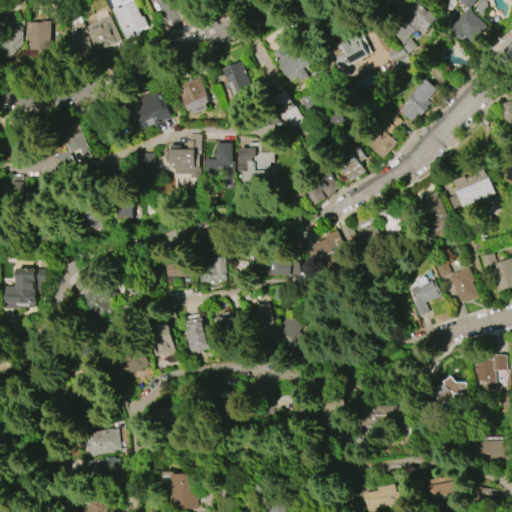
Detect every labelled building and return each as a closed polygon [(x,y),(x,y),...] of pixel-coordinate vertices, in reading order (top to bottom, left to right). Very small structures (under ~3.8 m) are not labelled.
[(476,0),(469,9),(459,0),(476,0)] [(125,40),(112,12),(134,1),(141,17),(143,16),(147,25),(131,33),(133,37),(125,40)] [(428,10),(436,18),(424,31),(419,26),(409,37),(398,27),(409,15),(405,12),(414,2),(426,12),(428,10)] [(446,14),(453,6),(463,16),(469,9),(488,27),(465,51),(446,33),(456,23),(446,14)] [(86,26),(109,15),(120,39),(97,50),(86,26)] [(0,30),(12,20),(17,26),(18,25),(21,28),(21,44),(14,50),(15,51),(8,58),(0,49),(6,43),(0,36),(0,30)] [(50,20),(50,52),(35,52),(35,49),(28,49),(28,40),(24,40),(23,22),(39,22),(39,20),(50,20)] [(67,33),(85,30),(91,59),(61,66),(55,40),(68,37),(67,33)] [(361,34),(372,54),(354,64),(358,72),(351,76),(348,69),(342,72),(334,58),(339,55),(337,50),(344,47),(342,44),(361,34)] [(285,76),(307,65),(296,42),(274,53),(285,76)] [(413,57),(395,67),(387,53),(406,43),(413,57)] [(251,90),(245,62),(222,67),(227,87),(235,85),(237,93),(251,90)] [(199,75),(210,100),(205,102),(207,107),(193,113),(191,108),(187,110),(176,86),(199,75)] [(426,79),(437,89),(428,99),(431,101),(427,106),(429,108),(421,117),(418,115),(413,121),(401,110),(406,105),(404,104),(416,91),(415,90),(426,79)] [(161,124),(141,131),(131,102),(157,93),(160,102),(165,100),(171,117),(160,121),(161,124)] [(304,121),(287,94),(280,99),(287,109),(282,112),(293,128),(304,121)] [(511,121),(511,95),(508,97),(509,101),(501,104),(503,107),(501,107),(506,121),(508,120),(509,123),(511,121)] [(78,124),(91,157),(84,160),(79,149),(69,153),(72,161),(57,167),(53,156),(68,150),(60,131),(78,124)] [(397,142),(384,157),(367,142),(381,127),(397,142)] [(201,134),(201,154),(199,154),(199,167),(195,167),(195,173),(175,173),(175,163),(170,163),(170,160),(169,160),(169,152),(170,152),(170,144),(181,144),(181,148),(188,148),(188,133),(201,134)] [(249,143),(259,143),(259,140),(273,140),(274,163),(270,163),(270,181),(243,182),(243,171),(237,172),(236,150),(249,150),(249,143)] [(365,171),(359,175),(360,176),(355,178),(356,179),(350,183),(334,156),(357,142),(366,158),(360,162),(365,171)] [(232,145),(231,157),(234,157),(234,188),(222,187),(221,175),(204,175),(204,158),(225,158),(225,156),(216,151),(216,144),(232,145)] [(155,153),(140,153),(140,171),(155,171),(155,153)] [(463,207),(456,191),(457,190),(453,180),(465,175),(466,177),(472,175),(471,172),(485,167),(496,193),(463,207)] [(321,173),(330,169),(334,176),(332,177),(337,187),(334,189),(335,192),(313,204),(303,186),(322,175),(321,173)] [(0,183),(0,203),(23,203),(22,175),(12,175),(12,184),(0,183)] [(437,192),(449,223),(443,226),(445,231),(434,236),(419,199),(437,192)] [(84,227),(100,228),(101,210),(85,209),(84,227)] [(374,224),(383,245),(365,252),(353,222),(369,215),(373,225),(374,224)] [(346,250),(320,262),(313,244),(327,238),(325,235),(337,229),(346,250)] [(480,256),(494,250),(499,262),(511,257),(511,286),(497,292),(490,273),(487,274),(480,256)] [(253,256),(268,257),(268,253),(281,254),(281,255),(293,256),(293,261),(298,261),(297,277),(276,275),(275,276),(267,275),(267,273),(252,272),(253,256)] [(225,257),(225,271),(227,271),(227,281),(215,282),(215,284),(213,285),(210,285),(208,283),(208,282),(200,282),(200,272),(203,272),(203,266),(213,266),(213,257),(225,257)] [(440,277),(434,263),(444,258),(451,272),(440,277)] [(166,281),(192,282),(192,261),(167,260),(166,281)] [(15,287),(16,266),(37,267),(35,306),(19,305),(19,308),(5,307),(6,286),(15,287)] [(449,276),(468,267),(474,280),(471,281),(478,296),(461,303),(449,276)] [(410,289),(435,278),(441,294),(440,295),(440,297),(434,299),(433,298),(425,301),(429,311),(418,315),(412,302),(414,301),(410,289)] [(114,302),(92,282),(80,295),(101,315),(114,302)] [(270,303),(255,306),(263,344),(277,340),(270,303)] [(242,331),(242,311),(222,312),(222,318),(214,318),(214,331),(242,331)] [(200,317),(201,321),(202,321),(203,327),(207,326),(210,347),(202,349),(202,352),(195,353),(195,351),(188,352),(185,331),(187,330),(185,320),(200,317)] [(150,326),(154,356),(174,352),(170,323),(150,326)] [(113,357),(123,377),(149,364),(139,344),(113,357)] [(485,381),(475,381),(475,358),(492,358),(492,355),(507,355),(507,370),(494,370),(494,389),(485,389),(485,381)] [(466,383),(466,395),(455,395),(446,401),(445,399),(440,404),(441,406),(436,410),(428,399),(446,385),(443,382),(451,376),(456,383),(466,383)] [(68,417),(62,387),(81,384),(87,413),(68,417)] [(325,413),(342,410),(340,398),(323,400),(325,413)] [(357,405),(398,405),(398,424),(380,424),(380,433),(357,433),(357,405)] [(186,429),(179,407),(160,412),(165,429),(167,429),(169,434),(186,429)] [(114,453),(88,456),(88,455),(83,456),(80,436),(88,435),(87,433),(110,430),(110,431),(118,430),(121,450),(114,451),(114,453)] [(468,439),(511,437),(511,457),(468,459),(468,439)] [(115,461),(117,479),(115,480),(115,481),(96,484),(95,483),(90,483),(87,464),(96,463),(96,459),(111,457),(111,461),(115,461)] [(199,475),(197,511),(170,510),(172,473),(199,475)] [(428,486),(455,481),(456,489),(463,488),(466,501),(446,504),(446,508),(433,510),(432,507),(430,507),(428,495),(430,495),(428,486)] [(399,506),(397,486),(362,491),(365,510),(399,506)] [(80,511),(82,507),(83,507),(87,496),(107,503),(104,511),(80,511)] [(268,511),(267,508),(284,502),(287,511),(268,511)]
